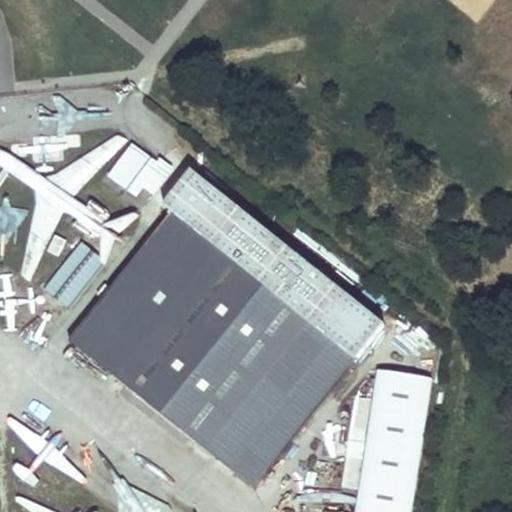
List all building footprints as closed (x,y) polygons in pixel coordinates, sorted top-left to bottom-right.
[(76,191),(125,139),(111,126),(62,178),(76,191)] [(155,166),(132,147),(110,178),(135,196),(144,187),(152,193),(170,168),(161,160),(155,166)] [(71,341),(256,488),(358,361),(173,213),(71,341)] [(81,241),(48,289),(69,303),(101,255),(81,241)] [(357,511),(410,511),(431,378),(379,370),(357,511)]
